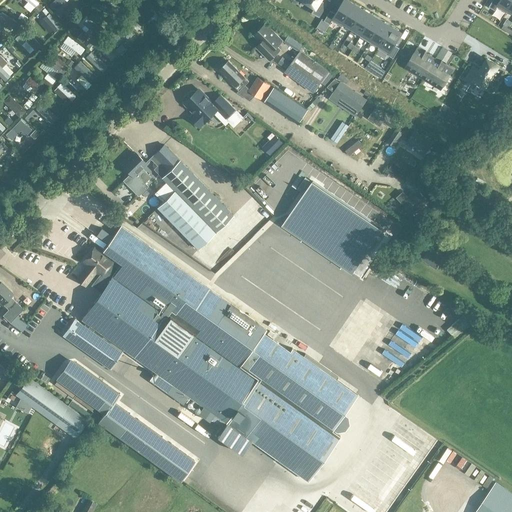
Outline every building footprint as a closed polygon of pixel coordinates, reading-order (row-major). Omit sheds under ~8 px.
[(64,0),(54,0),(50,5),(55,10),(64,0)] [(108,0),(104,0),(102,3),(116,13),(120,8),(108,0)] [(309,35),(293,24),(293,18),(285,14),(284,16),(258,0),(256,0),(252,6),(272,19),(280,19),(280,25),(288,30),(289,30),(288,42),(293,46),(295,43),(305,44),(304,50),(318,50),(325,40),(317,35),(309,35)] [(304,0),(314,6),(311,11),(318,15),(326,2),(322,0),(304,0)] [(342,0),(334,13),(333,16),(342,22),(352,6),(353,6),(354,5),(346,0),(342,0)] [(511,0),(499,0),(498,3),(496,5),(506,11),(511,1),(511,0)] [(129,5),(124,1),(121,5),(126,9),(129,5)] [(134,8),(129,14),(142,25),(144,23),(145,24),(148,20),(152,15),(154,13),(140,1),(138,3),(134,8)] [(37,14),(42,9),(38,5),(33,11),(37,14)] [(352,6),(342,22),(343,22),(343,21),(351,27),(361,12),(353,6),(352,6)] [(50,26),(53,30),(55,32),(60,27),(49,14),(45,9),(39,13),(43,19),(39,22),(46,30),(50,26)] [(1,12),(0,13),(0,19),(15,30),(20,24),(1,12)] [(361,12),(351,27),(360,33),(370,18),(361,12)] [(85,17),(81,21),(97,35),(101,31),(85,17)] [(370,18),(360,33),(369,39),(379,23),(370,18)] [(110,39),(116,45),(122,37),(127,40),(132,33),(120,23),(113,31),(115,33),(110,39)] [(379,23),(369,39),(377,44),(378,44),(388,29),(387,29),(379,23)] [(256,47),(258,49),(258,50),(269,61),(280,50),(277,47),(282,41),(265,24),(254,36),(260,42),(256,47)] [(377,44),(377,45),(387,51),(389,48),(398,34),(388,27),(387,29),(388,29),(378,44),(377,44)] [(474,29),(467,40),(482,49),(489,39),(474,29)] [(39,45),(31,37),(26,33),(22,38),(18,42),(30,54),(39,45)] [(66,36),(63,40),(77,51),(81,46),(66,36)] [(102,43),(98,39),(93,44),(97,48),(102,43)] [(430,52),(444,61),(452,49),(438,40),(430,52)] [(414,49),(403,67),(420,78),(432,60),(426,57),(427,55),(422,52),(421,54),(414,49)] [(301,50),(284,72),(313,93),(330,72),(301,50)] [(91,53),(87,57),(102,71),(106,67),(91,53)] [(286,69),(291,62),(283,57),(279,63),(286,69)] [(42,60),(38,66),(54,78),(59,73),(42,60)] [(432,60),(420,78),(437,90),(449,71),(442,67),(443,65),(438,62),(437,64),(432,60)] [(469,67),(460,80),(467,85),(470,80),(480,87),(486,77),(490,80),(497,69),(482,60),(475,71),(469,67)] [(228,61),(219,71),(239,91),(249,82),(228,61)] [(79,62),(74,68),(92,84),(97,78),(79,62)] [(11,76),(0,64),(0,74),(6,81),(10,76),(11,76)] [(72,78),(66,73),(62,77),(67,83),(72,78)] [(341,75),(338,78),(346,84),(349,80),(341,75)] [(32,78),(30,76),(25,82),(33,88),(31,90),(35,93),(37,91),(38,92),(43,87),(32,78)] [(258,78),(249,92),(261,99),(270,86),(258,78)] [(52,84),(45,79),(41,84),(48,89),(52,84)] [(366,100),(341,82),(334,92),(330,98),(337,103),(341,97),(359,110),(366,100)] [(72,101),(75,97),(62,83),(54,90),(66,102),(69,99),(72,101)] [(274,87),(264,102),(298,125),(308,110),(274,87)] [(229,122),(234,127),(243,118),(221,96),(212,104),(199,90),(186,103),(196,114),(191,119),(199,126),(204,122),(205,122),(214,113),(218,109),(229,122)] [(26,111),(10,95),(4,101),(19,117),(26,111)] [(42,103),(36,109),(52,124),(57,118),(42,103)] [(376,107),(372,114),(391,127),(396,121),(376,107)] [(437,115),(454,125),(458,120),(441,109),(437,115)] [(310,122),(315,131),(329,123),(324,114),(310,122)] [(254,117),(241,131),(253,141),(265,127),(254,117)] [(31,130),(20,120),(6,135),(12,141),(21,131),(26,136),(31,130)] [(349,125),(342,121),(331,138),(338,142),(349,125)] [(139,136),(145,131),(142,127),(136,132),(139,136)] [(396,129),(391,137),(397,141),(403,133),(396,129)] [(41,137),(36,131),(31,135),(36,141),(41,137)] [(415,131),(408,141),(420,149),(418,151),(424,155),(432,142),(415,131)] [(275,135),(272,132),(268,137),(270,140),(268,141),(276,150),(283,143),(275,135)] [(359,140),(345,151),(349,156),(354,151),(356,154),(361,151),(359,148),(363,145),(359,140)] [(315,153),(336,165),(341,155),(321,143),(315,153)] [(180,161),(165,145),(154,155),(151,159),(166,174),(180,161)] [(122,163),(124,164),(122,166),(130,174),(123,181),(138,196),(148,186),(145,183),(151,177),(149,175),(142,168),(146,164),(135,153),(127,161),(126,159),(122,163)] [(360,157),(365,163),(370,159),(366,153),(360,157)] [(306,180),(318,166),(308,158),(296,172),(306,180)] [(233,215),(180,161),(166,174),(162,177),(166,182),(154,194),(163,202),(157,208),(198,250),(233,215)] [(403,167),(402,169),(397,165),(393,172),(405,180),(409,173),(405,171),(406,169),(403,167)] [(373,177),(371,183),(383,187),(386,177),(367,170),(365,174),(373,177)] [(335,199),(340,182),(332,179),(326,196),(335,199)] [(413,192),(401,203),(412,216),(428,202),(419,191),(415,194),(413,192)] [(360,213),(369,198),(363,194),(353,209),(360,213)] [(269,215),(265,219),(273,226),(277,222),(269,215)] [(102,221),(115,230),(118,226),(105,217),(102,221)] [(92,285),(101,292),(101,293),(81,320),(155,372),(149,380),(167,392),(183,403),(188,396),(203,406),(198,413),(210,421),(214,415),(226,423),(227,423),(218,436),(242,453),(251,441),(308,481),(342,435),(334,429),(332,428),(356,394),(292,349),(290,351),(264,333),(266,330),(265,330),(218,296),(119,226),(113,236),(102,228),(97,235),(108,243),(102,251),(113,259),(112,260),(101,275),(100,274),(92,285)] [(88,265),(77,279),(85,285),(96,271),(100,274),(101,275),(112,260),(95,247),(84,262),(88,265)] [(427,253),(423,259),(436,268),(443,258),(426,247),(424,251),(427,253)] [(328,277),(326,281),(339,288),(342,284),(328,277)] [(3,304),(8,310),(15,303),(16,302),(11,296),(13,294),(1,283),(0,284),(0,302),(2,305),(3,304)] [(384,297),(387,289),(382,287),(379,295),(384,297)] [(22,310),(15,303),(8,310),(1,316),(9,323),(22,310)] [(301,338),(308,329),(292,317),(285,327),(301,338)] [(121,354),(73,320),(63,335),(110,369),(121,354)] [(302,341),(322,355),(336,336),(316,322),(302,341)] [(332,343),(326,356),(340,362),(347,347),(340,343),(338,346),(332,343)] [(383,374),(357,358),(360,353),(350,348),(339,366),(375,388),(383,374)] [(0,375),(3,372),(6,369),(9,366),(8,365),(0,357),(0,375)] [(99,423),(131,447),(180,482),(194,462),(114,403),(119,395),(76,364),(67,365),(56,380),(104,415),(99,423)] [(88,420),(69,406),(29,377),(16,395),(74,438),(88,420)] [(187,400),(184,405),(194,412),(197,408),(187,400)] [(186,435),(182,440),(196,449),(199,444),(186,435)] [(484,502),(476,511),(511,511),(511,491),(497,482),(484,502)] [(92,511),(97,505),(97,504),(89,499),(81,511),(92,511)]
